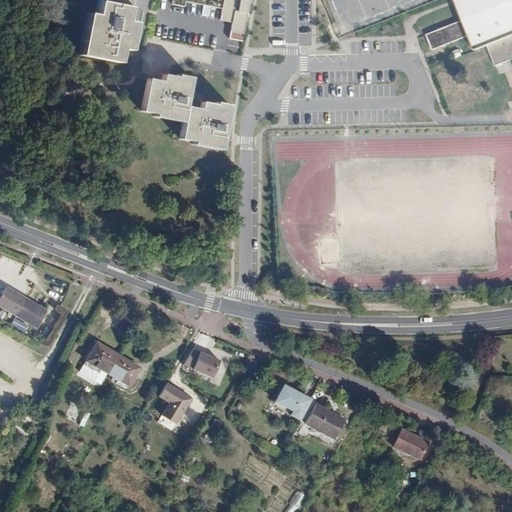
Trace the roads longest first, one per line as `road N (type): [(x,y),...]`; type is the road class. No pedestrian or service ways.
road 1 (residential): [(239,309),(247,124),(291,64),(292,0)]
road 2 (unclassified): [(255,312),(258,344),(430,411),(511,461)]
road 3 (tertiary): [(511,317),(385,325),(255,312)]
road 4 (tertiary): [(239,309),(0,223)]
